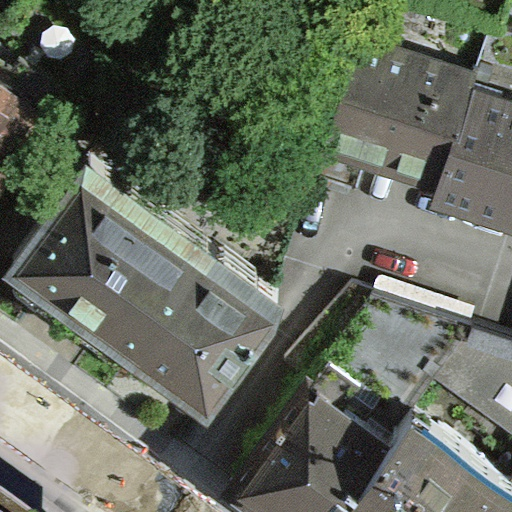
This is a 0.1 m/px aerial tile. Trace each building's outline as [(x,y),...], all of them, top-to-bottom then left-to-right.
[(511,17),(499,14),(456,0),(367,0),(314,165),(357,179),(369,141),(391,148),(437,163),(432,185),(511,210),(511,17)] [(456,0),(499,14),(503,0),(456,0)] [(0,52),(0,168),(46,105),(46,102),(61,80),(21,51),(13,62),(0,52)] [(125,176),(88,149),(14,250),(46,274),(37,287),(58,302),(98,332),(108,318),(138,341),(205,250),(117,187),(125,176)] [(205,250),(138,341),(166,361),(207,391),(270,304),(276,285),(256,271),(249,282),(205,250)] [(329,511),(341,496),(413,398),(436,365),(472,315),(352,276),(284,352),(309,370),(231,477),(260,497),(280,511),(329,511)] [(511,511),(511,328),(472,315),(436,365),(511,420),(511,469),(511,470),(413,398),(341,496),(363,511),(511,511)]
